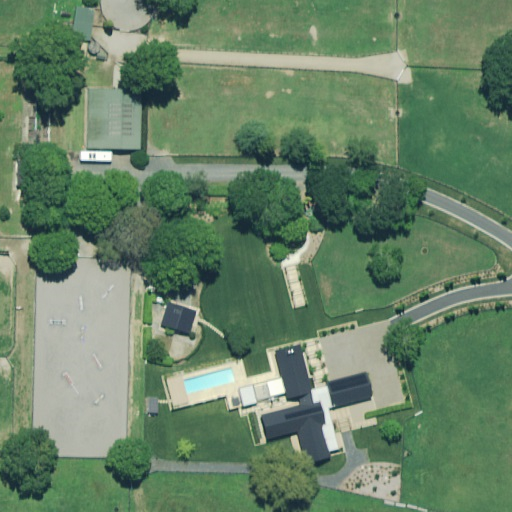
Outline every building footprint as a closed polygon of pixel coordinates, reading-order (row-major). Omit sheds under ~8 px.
[(97,10),(79,7),(75,39),(93,41),(93,37),(102,38),(105,16),(96,14),(97,10)] [(141,150),(143,90),(92,88),(90,148),(141,150)] [(223,252),(201,320),(221,327),(223,323),(237,327),(245,302),(253,305),(258,290),(254,288),(260,270),(241,263),(243,258),(223,252)] [(199,312),(172,302),(164,324),(191,334),(199,312)] [(303,352),(278,358),(287,394),(311,388),(303,352)] [(373,393),(365,370),(325,379),(333,404),(373,393)] [(310,390),(298,393),(300,400),(259,410),(266,438),(297,430),(304,461),(329,455),(321,423),(326,422),(320,400),(313,402),(310,390)]
